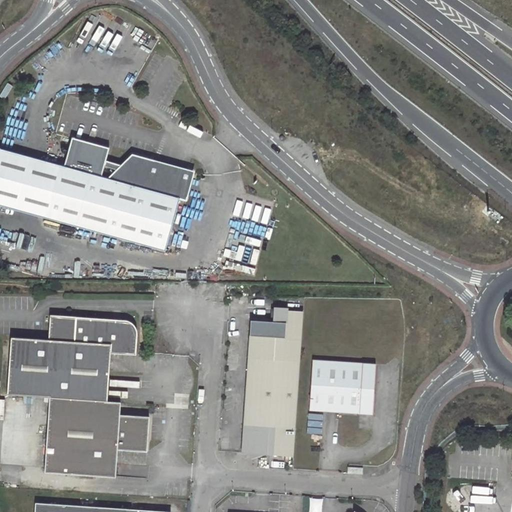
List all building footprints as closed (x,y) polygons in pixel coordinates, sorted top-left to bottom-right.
[(107,149),(69,139),(62,168),(99,178),(102,167),(104,162),(107,149)] [(0,205),(44,217),(57,168),(0,151),(0,205)] [(43,218),(164,251),(178,198),(185,200),(187,193),(186,192),(185,189),(183,187),(182,187),(182,184),(185,184),(187,183),(189,181),(190,179),(190,177),(190,175),(188,172),(185,170),(182,170),(179,171),(178,173),(177,175),(172,173),(168,166),(161,170),(158,169),(157,167),(157,165),(154,162),(131,155),(120,166),(115,171),(106,180),(99,178),(62,168),(57,167),(57,168),(44,217),(43,218)] [(120,166),(104,162),(102,167),(115,171),(120,166)] [(291,458),(302,313),(287,312),(287,310),(274,309),(273,323),(250,322),(248,350),(243,422),(241,454),(291,458)] [(50,396),(106,400),(109,352),(135,353),(136,331),(135,328),(134,325),(131,323),(127,320),(49,314),(47,338),(10,336),(5,393),(50,396)] [(309,412),(371,417),(375,366),(312,361),(309,412)] [(106,400),(50,396),(45,471),(116,476),(117,450),(147,452),(149,415),(120,413),(121,401),(106,400)] [(169,511),(170,510),(35,502),(34,511),(169,511)]
